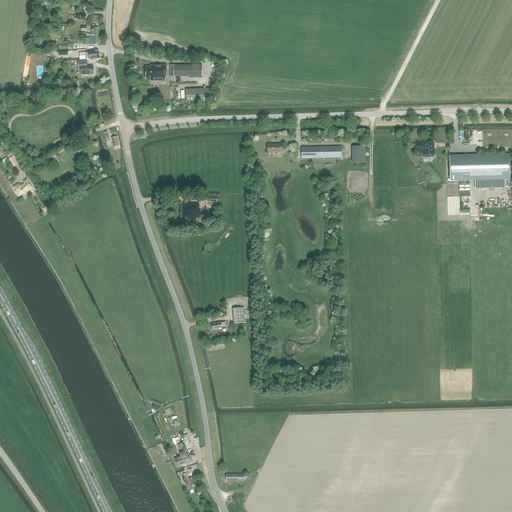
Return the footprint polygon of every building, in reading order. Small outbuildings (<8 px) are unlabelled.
[(86,36),(90,36),(92,36),(92,37),(99,37),(99,28),(92,28),(92,34),(86,34),(86,36)] [(99,45),(99,37),(92,37),(92,36),(90,36),(90,39),(86,39),(86,45),(99,45)] [(100,59),(99,51),(85,53),(84,55),(85,57),(85,59),(93,58),(93,60),(100,59)] [(86,61),(78,61),(78,70),(79,71),(81,71),(81,74),(94,74),(93,66),(87,66),(86,66),(86,61)] [(166,76),(167,65),(151,65),(151,67),(146,67),(146,79),(151,79),(151,80),(165,81),(165,79),(165,76),(166,76)] [(202,66),(170,65),(170,76),(202,77),(202,66)] [(186,102),(210,101),(210,89),(186,90),(186,102)] [(433,143),(433,142),(429,142),(429,143),(427,143),(427,142),(423,142),(423,143),(416,144),(416,151),(422,150),(422,156),(423,156),(423,158),(427,157),(433,157),(433,144),(433,143)] [(267,153),(280,153),(280,144),(275,144),(275,146),(273,146),(273,144),(267,144),(267,153)] [(366,162),(365,146),(352,146),(352,163),(366,162)] [(301,159),(342,158),(341,147),(301,147),(301,159)] [(14,156),(12,153),(7,157),(9,159),(8,159),(14,168),(20,164),(14,155),(14,156)] [(510,180),(509,155),(449,156),(450,181),(510,180)] [(33,188),(27,178),(25,179),(26,180),(23,181),(23,182),(24,183),(23,183),(23,184),(20,186),(19,184),(17,184),(12,187),(14,189),(16,192),(16,193),(18,197),(24,193),(24,194),(33,188)] [(201,215),(200,215),(200,208),(198,208),(199,204),(183,204),(183,218),(200,218),(201,218),(201,215)] [(245,323),(244,308),(232,309),(234,324),(245,323)] [(189,440),(188,434),(182,436),(184,442),(177,445),(179,452),(190,448),(188,440),(189,440)] [(187,453),(174,459),(177,467),(191,461),(187,453)] [(186,473),(181,476),(186,487),(194,484),(191,477),(188,479),(186,473)]
